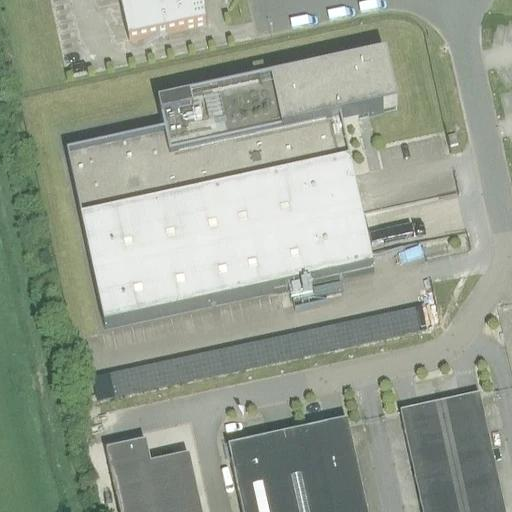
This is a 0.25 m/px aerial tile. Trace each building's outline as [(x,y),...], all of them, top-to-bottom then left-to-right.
[(118,0),(128,43),(205,26),(199,0),(118,0)] [(369,118),(383,115),(382,113),(396,110),(385,62),(158,110),(164,137),(66,157),(105,331),(373,273),(340,124),(369,118)] [(449,453),(489,444),(479,399),(439,408),(449,453)] [(449,453),(439,408),(400,416),(409,461),(449,453)] [(362,492),(347,427),(306,436),(321,501),(362,492)] [(306,436),(228,453),(241,511),(323,511),(321,501),(306,436)] [(489,444),(449,453),(454,474),(494,465),(489,444)] [(146,448),(106,457),(117,511),(160,511),(151,470),(146,448)] [(449,453),(409,461),(414,483),(454,474),(449,453)] [(189,461),(151,470),(156,492),(193,484),(189,461)] [(454,474),(459,496),(498,487),(494,465),(454,474)] [(419,504),(459,496),(454,474),(414,483),(419,504)] [(194,484),(156,492),(160,511),(173,511),(199,506),(194,484)] [(498,487),(459,496),(462,511),(468,511),(502,505),(498,487)] [(321,501),(323,511),(365,511),(362,492),(321,501)] [(462,511),(459,496),(419,504),(420,511),(462,511)]
